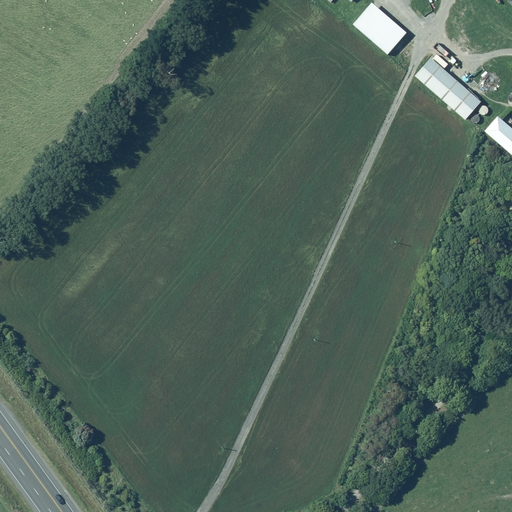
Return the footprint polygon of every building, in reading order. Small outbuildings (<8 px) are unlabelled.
[(372,2),(352,25),(387,55),(407,33),(372,2)] [(431,58),(415,76),(465,120),(466,119),(481,102),(431,58)] [(479,110),(479,112),(480,114),(482,115),(484,115),(486,114),(488,113),(488,111),(488,109),(487,107),(485,106),(483,105),(481,106),(479,108),(479,110)] [(470,118),(471,120),(472,122),(474,123),(476,123),(478,122),(479,121),(480,119),(479,117),(478,115),(476,114),(474,114),(472,115),(471,116),(470,118)] [(485,130),(484,131),(511,155),(511,128),(498,116),(485,130)]
